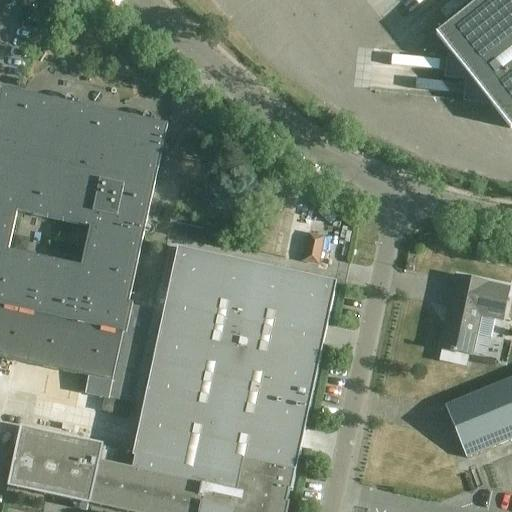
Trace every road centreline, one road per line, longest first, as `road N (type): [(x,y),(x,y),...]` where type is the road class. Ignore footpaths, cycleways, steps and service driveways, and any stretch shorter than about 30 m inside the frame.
road 1 (unclassified): [(132,0),(334,172),(397,204)]
road 2 (unclassified): [(323,511),(397,204)]
road 3 (unknown): [(289,0),(329,87),(351,109),(399,140),(511,167)]
